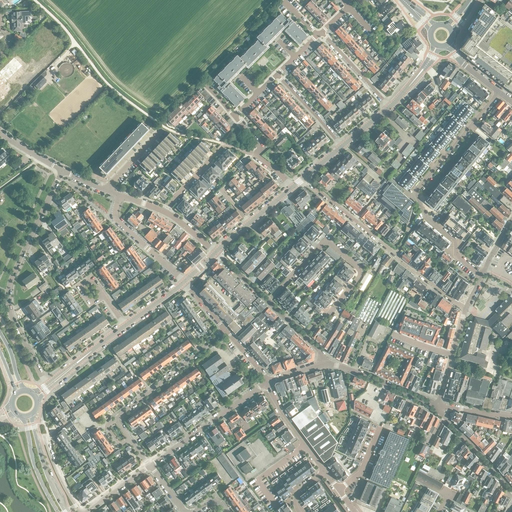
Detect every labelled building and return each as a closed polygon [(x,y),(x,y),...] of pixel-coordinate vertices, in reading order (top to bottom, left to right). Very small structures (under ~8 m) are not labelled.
[(315,0),(311,0),(305,6),(309,10),(315,4),(317,2),(315,0)] [(385,16),(393,8),(388,3),(380,11),(385,16)] [(319,8),(315,4),(309,10),(313,14),(319,8)] [(463,45),(460,50),(468,56),(467,58),(507,88),(510,91),(511,92),(511,29),(497,18),(499,15),(485,4),(469,30),(473,33),(470,37),(468,35),(461,44),(463,45)] [(321,6),(319,8),(313,14),(316,18),(323,11),(324,9),(321,6)] [(13,16),(11,16),(12,23),(13,23),(14,30),(20,30),(20,23),(22,23),(25,23),(25,16),(31,16),(31,11),(20,12),(13,12),(13,16)] [(323,11),(316,18),(320,21),(326,15),(323,11)] [(290,21),(282,13),(258,37),(259,39),(241,58),(238,55),(214,79),(220,86),(218,88),(222,92),(235,105),(237,107),(245,99),(228,82),(246,64),(249,67),(268,47),(266,45),(284,28),(301,45),(309,37),(306,34),(307,34),(294,22),(292,19),(290,21)] [(328,13),(326,15),(320,21),(324,25),(332,17),(328,13)] [(406,34),(408,32),(404,28),(405,28),(403,27),(404,26),(402,24),(404,23),(402,20),(399,23),(398,22),(398,21),(398,20),(397,19),(394,16),(391,19),(390,18),(384,22),(389,28),(387,30),(391,35),(396,31),(397,32),(400,30),(401,31),(403,30),(406,34)] [(344,27),(343,29),(341,27),(335,32),(340,36),(346,29),(344,27)] [(341,38),(343,41),(349,35),(347,33),(349,31),(347,29),(346,29),(340,36),(341,38)] [(398,44),(399,45),(407,52),(405,54),(410,59),(417,53),(417,54),(418,54),(419,54),(420,53),(419,52),(418,50),(421,48),(422,49),(422,48),(423,48),(423,47),(423,46),(422,46),(421,44),(422,44),(419,41),(420,40),(417,37),(416,38),(413,35),(411,36),(409,34),(408,34),(408,33),(408,32),(406,34),(406,35),(408,35),(410,38),(404,43),(402,41),(398,44)] [(351,33),(349,35),(343,41),(345,43),(346,43),(347,44),(355,37),(351,33)] [(347,44),(351,48),(357,43),(355,41),(357,39),(355,37),(347,44)] [(357,43),(351,48),(351,49),(353,51),(355,53),(362,46),(360,43),(358,45),(357,43)] [(322,44),(317,49),(319,51),(316,54),(318,56),(320,53),(321,53),(326,48),(322,44)] [(32,46),(25,53),(29,57),(27,58),(31,62),(33,60),(35,63),(37,60),(37,61),(40,58),(39,57),(41,55),(32,46)] [(366,50),(362,46),(355,53),(359,57),(366,50)] [(320,53),(318,56),(320,58),(323,56),(324,58),(330,53),(326,48),(321,53),(320,53)] [(359,57),(363,61),(370,54),(366,50),(359,57)] [(330,53),(324,58),(323,59),(327,64),(328,62),(334,57),(330,53)] [(370,54),(363,61),(367,65),(374,58),(370,54)] [(412,60),(410,59),(405,54),(401,59),(408,65),(412,60)] [(328,62),(332,66),(338,61),(334,57),(328,62)] [(378,62),(374,58),(367,65),(371,69),(379,62),(379,61),(378,62)] [(401,59),(397,64),(404,69),(408,65),(401,59)] [(338,61),(332,66),(330,68),(334,72),(342,65),(338,61)] [(379,62),(371,69),(375,73),(380,68),(378,66),(381,64),(379,62)] [(394,68),(400,74),(404,69),(397,64),(395,62),(393,64),(395,66),(394,68)] [(447,76),(453,66),(449,64),(446,68),(446,67),(441,74),(445,77),(447,76)] [(451,79),(460,68),(455,64),(455,65),(453,66),(447,76),(451,79)] [(338,76),(345,69),(342,65),(334,72),(338,76)] [(297,67),(292,73),(296,77),(301,71),(297,67)] [(394,68),(390,73),(397,78),(400,74),(394,68)] [(342,80),(349,74),(345,69),(338,76),(342,80)] [(305,76),(301,72),(301,71),(296,77),(300,81),(305,76)] [(463,85),(468,78),(459,71),(452,81),(461,87),(462,85),(463,85)] [(393,83),(397,78),(390,73),(386,77),(393,83)] [(346,85),(353,78),(349,74),(342,80),(346,85)] [(41,75),(32,84),(34,87),(35,86),(36,85),(39,89),(46,82),(42,79),(44,78),(41,75)] [(304,85),(309,80),(305,76),(300,81),(304,85)] [(389,88),(393,83),(386,77),(384,80),(382,78),(380,80),(380,81),(389,88)] [(353,78),(346,85),(350,89),(352,87),(357,82),(353,78)] [(468,93),(476,83),(471,79),(463,89),(468,93)] [(309,80),(304,85),(307,89),(313,84),(309,80)] [(440,87),(445,90),(450,83),(446,80),(440,87)] [(385,92),(389,88),(380,81),(379,82),(381,84),(379,87),(385,92)] [(357,82),(352,87),(356,91),(361,86),(357,82)] [(426,88),(433,95),(434,94),(435,94),(438,92),(436,89),(435,88),(436,86),(432,82),(430,84),(429,84),(428,84),(427,85),(427,87),(426,88)] [(480,86),(476,83),(468,93),(472,97),(480,86)] [(310,92),(311,93),(317,88),(313,84),(307,89),(308,89),(307,90),(309,92),(310,92)] [(273,90),(271,92),(275,96),(283,89),(279,85),(273,90)] [(319,86),(317,88),(311,93),(315,98),(321,92),(323,90),(319,86)] [(481,86),(480,86),(472,97),(476,100),(476,101),(485,90),(480,87),(481,86)] [(430,95),(431,97),(433,95),(426,88),(425,89),(424,89),(422,90),(422,91),(428,97),(430,95)] [(194,95),(200,101),(204,97),(203,96),(200,94),(203,91),(201,89),(198,92),(198,91),(194,95)] [(275,96),(277,99),(279,96),(281,98),(287,93),(283,89),(275,96)] [(360,93),(362,95),(371,106),(375,102),(370,95),(367,98),(364,94),(367,91),(365,89),(360,93)] [(489,94),(485,90),(476,101),(480,104),(485,99),(486,99),(489,96),(488,95),(489,95),(489,94)] [(428,97),(422,91),(421,91),(419,93),(419,94),(418,95),(426,102),(427,101),(425,99),(428,97)] [(318,100),(319,102),(325,96),(321,92),(315,98),(317,100),(318,100)] [(287,93),(281,98),(285,103),(291,97),(287,93)] [(197,105),(200,101),(194,95),(190,99),(197,105)] [(363,101),(360,103),(366,110),(371,106),(362,95),(360,97),(363,101)] [(422,108),(427,104),(426,102),(418,95),(417,96),(416,96),(415,97),(414,98),(414,99),(415,99),(414,100),(421,107),(422,108)] [(319,102),(323,106),(329,100),(325,96),(319,102)] [(291,97),(285,103),(289,107),(295,102),(291,97)] [(445,98),(443,101),(448,106),(451,103),(445,98)] [(197,105),(190,99),(187,102),(195,110),(198,106),(197,105)] [(333,105),(329,100),(323,106),(327,110),(333,105)] [(418,113),(419,114),(424,109),(422,108),(421,107),(414,100),(413,100),(412,100),(411,101),(411,102),(410,104),(412,106),(413,106),(419,112),(418,113)] [(500,108),(505,103),(501,100),(495,106),(497,108),(495,110),(494,109),(491,113),(494,116),(500,108)] [(191,114),(195,110),(187,102),(183,105),(183,106),(188,110),(189,112),(191,114)] [(295,102),(289,107),(293,111),(298,106),(295,102)] [(463,104),(459,109),(470,117),(471,116),(471,115),(473,113),(471,111),(473,108),(465,102),(463,104)] [(351,105),(352,107),(350,109),(351,111),(357,117),(361,113),(355,105),(353,103),(351,105)] [(357,104),(355,105),(361,113),(366,110),(360,103),(358,105),(357,104)] [(507,110),(509,107),(510,107),(505,103),(500,108),(504,112),(506,109),(507,110)] [(183,105),(182,104),(178,108),(186,116),(189,112),(188,110),(183,106),(183,105)] [(412,106),(410,104),(407,107),(417,116),(419,114),(418,113),(419,112),(413,106),(412,106)] [(293,111),(291,113),(295,117),(302,110),(298,106),(293,111)] [(211,107),(203,115),(207,119),(209,117),(215,111),(211,107)] [(186,116),(178,108),(174,111),(182,119),(186,116)] [(250,118),(251,118),(253,119),(258,114),(260,113),(256,108),(254,110),(248,116),(250,118)] [(500,108),(494,116),(493,117),(497,120),(502,114),(503,115),(505,113),(504,112),(500,108)] [(506,121),(511,114),(511,109),(511,108),(502,118),(506,121)] [(402,112),(417,126),(419,124),(421,126),(423,124),(406,109),(405,109),(404,110),(403,111),(403,112),(402,112)] [(455,113),(454,116),(462,122),(463,120),(466,122),(468,119),(470,117),(459,109),(455,113)] [(302,110),(295,117),(299,121),(306,114),(302,110)] [(182,119),(174,111),(171,115),(179,123),(182,119)] [(209,117),(213,121),(219,114),(215,111),(209,117)] [(351,111),(347,114),(352,121),(357,117),(351,111)] [(213,121),(216,124),(223,118),(219,114),(213,121)] [(258,114),(253,119),(256,123),(262,118),(258,114)] [(306,114),(299,121),(303,125),(310,118),(306,114)] [(347,114),(342,118),(348,125),(352,121),(347,114)] [(179,123),(171,115),(167,119),(170,121),(169,122),(169,124),(170,125),(172,125),(173,124),(175,127),(179,123)] [(409,125),(399,116),(395,121),(405,130),(405,129),(409,125)] [(452,117),(448,122),(458,131),(460,129),(462,126),(460,124),(462,122),(454,116),(452,118),(452,117)] [(216,124),(215,126),(218,129),(226,121),(223,118),(216,124)] [(262,118),(256,123),(260,128),(266,123),(262,118)] [(310,118),(303,125),(307,129),(314,122),(310,118)] [(339,118),(336,120),(343,129),(348,125),(342,118),(340,120),(339,118)] [(334,121),(336,123),(333,126),(338,132),(343,129),(336,120),(334,121)] [(493,130),(487,124),(485,123),(486,121),(483,120),(479,126),(489,134),(493,130)] [(226,134),(232,128),(229,126),(230,125),(226,121),(218,129),(223,134),(225,133),(226,134)] [(444,127),(443,129),(450,135),(452,133),(455,135),(457,132),(458,131),(448,122),(444,127)] [(141,123),(99,167),(102,170),(100,172),(103,175),(102,176),(103,178),(105,176),(105,177),(105,176),(106,176),(106,175),(107,174),(149,130),(148,130),(150,128),(147,125),(145,127),(141,123)] [(264,132),(270,127),(266,123),(260,128),(262,130),(263,132),(264,132)] [(496,125),(493,130),(489,134),(494,139),(502,130),(496,125)] [(268,136),(274,131),(270,127),(264,132),(268,136)] [(441,131),(437,135),(447,144),(449,142),(451,139),(449,137),(450,135),(443,129),(441,131)] [(383,139),(388,144),(391,147),(394,143),(397,146),(402,141),(399,138),(395,142),(393,140),(392,141),(387,135),(389,133),(385,130),(383,133),(383,132),(379,136),(383,140),(383,139)] [(420,141),(425,134),(420,130),(415,137),(420,141)] [(274,131),(268,136),(272,140),(278,135),(274,131)] [(169,133),(166,137),(174,145),(178,141),(177,140),(178,139),(174,136),(174,137),(169,133)] [(319,137),(325,144),(330,140),(324,133),(319,137)] [(433,140),(432,142),(439,149),(441,147),(443,149),(446,146),(447,144),(437,135),(433,140)] [(490,144),(480,135),(476,140),(487,149),(490,144)] [(386,145),(388,144),(383,139),(383,140),(379,136),(379,137),(375,141),(379,145),(379,144),(381,145),(380,146),(381,146),(379,148),(381,151),(383,149),(386,151),(389,147),(386,145)] [(170,149),(174,145),(166,137),(162,141),(170,149)] [(315,141),(320,148),(325,144),(319,137),(315,141)] [(278,147),(285,141),(282,138),(275,144),(278,147)] [(486,149),(487,149),(476,140),(473,144),(483,153),(486,149)] [(158,145),(167,153),(170,149),(162,141),(158,145)] [(320,148),(315,141),(312,143),(311,141),(309,143),(315,151),(320,148)] [(201,142),(197,146),(205,154),(209,150),(205,146),(206,145),(202,142),(201,142)] [(429,144),(426,149),(436,158),(438,156),(440,153),(438,151),(439,149),(432,142),(430,144),(429,144)] [(315,151),(309,143),(304,147),(302,144),(299,147),(301,149),(302,149),(308,156),(310,154),(311,155),(315,151)] [(361,143),(356,149),(362,155),(365,151),(367,153),(370,155),(368,158),(377,165),(381,160),(373,153),(372,153),(368,149),(361,143)] [(436,210),(439,213),(493,147),(490,144),(487,149),(486,149),(483,153),(479,157),(476,162),(472,166),(468,170),(465,175),(461,179),(457,183),(458,184),(457,184),(454,188),(450,193),(446,197),(443,201),(439,205),(439,206),(436,210)] [(483,153),(473,144),(469,149),(479,157),(483,153)] [(163,157),(167,153),(158,145),(154,149),(163,157)] [(202,158),(205,154),(197,146),(193,150),(202,158)] [(159,161),(163,157),(154,149),(151,153),(159,161)] [(422,154),(420,156),(428,162),(430,160),(432,162),(435,159),(436,158),(426,149),(422,153),(422,154)] [(476,162),(479,157),(469,149),(465,153),(476,162)] [(0,165),(10,157),(7,153),(6,153),(3,150),(0,151),(0,165)] [(193,150),(190,154),(198,162),(202,158),(193,150)] [(225,151),(222,154),(230,162),(235,157),(234,157),(235,156),(234,155),(233,155),(232,154),(227,150),(226,152),(225,152),(225,151)] [(155,165),(159,161),(151,153),(147,157),(155,165)] [(288,154),(284,158),(286,160),(285,161),(288,164),(289,165),(292,169),(297,165),(297,166),(301,162),(303,160),(303,159),(300,157),(298,158),(294,153),(290,156),(288,154)] [(347,155),(345,157),(354,165),(354,164),(355,163),(357,164),(360,162),(349,153),(348,153),(346,155),(347,155)] [(476,162),(465,153),(462,158),(472,166),(476,162)] [(194,165),(198,162),(190,154),(186,157),(194,165)] [(230,162),(222,154),(220,156),(221,157),(220,158),(219,159),(226,166),(230,162)] [(418,158),(415,162),(425,171),(427,169),(426,169),(429,166),(427,164),(428,162),(420,156),(419,158),(418,158)] [(152,168),(155,165),(147,157),(143,161),(152,168)] [(186,157),(182,161),(191,169),(194,165),(186,157)] [(354,165),(345,157),(344,159),(343,159),(341,161),(342,161),(341,162),(349,169),(350,169),(352,167),(353,168),(356,166),(354,164),(354,165)] [(223,169),(226,166),(219,159),(218,158),(216,161),(217,161),(216,162),(215,164),(216,165),(214,167),(222,174),(225,171),(223,169)] [(472,166),(462,158),(461,158),(462,158),(458,162),(468,170),(472,166)] [(511,167),(508,164),(510,162),(506,158),(505,158),(500,165),(509,173),(511,169),(511,167)] [(18,165),(21,162),(19,160),(12,165),(15,169),(19,166),(18,165)] [(247,170),(254,164),(251,160),(244,166),(247,170)] [(350,169),(349,169),(341,162),(340,160),(339,161),(337,163),(336,165),(344,172),(346,170),(348,172),(350,169)] [(148,173),(152,168),(143,161),(139,165),(144,169),(143,169),(146,173),(147,172),(148,173)] [(187,173),(191,169),(182,161),(178,165),(187,173)] [(411,167),(409,169),(417,176),(419,174),(421,175),(424,173),(425,171),(415,162),(411,167)] [(465,175),(468,170),(458,162),(455,166),(465,175)] [(487,166),(496,174),(499,171),(490,162),(487,166)] [(254,164),(247,170),(251,174),(251,173),(257,168),(254,164)] [(178,165),(175,169),(183,177),(187,173),(178,165)] [(344,172),(336,165),(334,167),(332,169),(332,170),(340,177),(342,174),(344,176),(346,174),(344,172)] [(257,168),(251,173),(255,177),(256,176),(263,170),(260,166),(257,168)] [(461,179),(465,175),(455,166),(451,171),(461,179)] [(224,176),(222,174),(214,167),(212,169),(211,168),(209,169),(209,170),(208,169),(206,171),(214,179),(217,176),(221,179),(224,176)] [(175,177),(179,181),(183,177),(175,169),(171,173),(172,174),(171,175),(174,178),(175,177)] [(407,171),(404,176),(414,184),(416,183),(415,183),(418,180),(416,178),(417,176),(409,169),(408,171),(407,171)] [(256,176),(260,180),(260,179),(262,181),(266,177),(264,176),(266,174),(263,170),(256,176)] [(214,179),(206,171),(203,174),(204,174),(204,175),(202,177),(204,178),(202,180),(210,187),(213,184),(211,182),(214,179)] [(322,184),(326,187),(335,178),(337,180),(339,178),(332,171),(329,174),(326,171),(318,180),(319,181),(319,182),(320,183),(321,183),(322,184)] [(457,183),(461,179),(451,171),(447,175),(457,184),(458,184),(457,183)] [(454,188),(457,184),(447,175),(443,180),(454,188)] [(138,187),(141,190),(142,190),(149,183),(147,180),(145,182),(143,180),(144,179),(141,176),(134,184),(134,185),(133,186),(134,187),(135,188),(137,188),(138,187)] [(400,180),(398,182),(398,183),(400,184),(406,189),(408,187),(410,189),(413,186),(414,184),(404,176),(400,180)] [(487,190),(493,196),(499,201),(500,200),(511,211),(511,210),(511,202),(496,188),(483,176),(479,181),(481,184),(485,187),(487,189),(487,190)] [(489,176),(487,179),(494,186),(496,183),(489,176)] [(170,177),(163,185),(169,190),(171,188),(173,190),(177,186),(172,182),(174,180),(170,177)] [(230,187),(237,181),(234,177),(227,183),(230,187)] [(398,207),(401,210),(411,200),(410,199),(410,200),(403,193),(405,191),(390,178),(379,192),(383,194),(384,195),(398,207)] [(377,190),(370,184),(367,183),(365,181),(363,179),(360,183),(357,186),(371,198),(377,190)] [(370,184),(377,190),(381,185),(374,179),(370,184)] [(196,182),(193,184),(203,194),(210,187),(202,180),(200,182),(198,181),(197,182),(196,183),(196,182)] [(237,181),(230,187),(233,191),(242,184),(239,180),(237,181)] [(267,183),(273,190),(277,187),(271,180),(267,183)] [(450,193),(454,188),(443,180),(440,184),(450,193)] [(478,181),(475,184),(482,190),(485,187),(481,184),(479,181),(478,181)] [(267,183),(263,187),(269,193),(273,190),(267,183)] [(151,198),(154,194),(160,188),(155,184),(146,194),(151,198)] [(203,194),(193,184),(191,187),(192,188),(191,188),(190,190),(192,191),(190,193),(197,201),(203,194)] [(233,191),(237,195),(245,188),(242,184),(233,191)] [(450,193),(440,184),(436,189),(446,197),(450,193)] [(154,194),(158,198),(159,196),(164,200),(167,196),(165,194),(167,192),(161,187),(160,188),(154,194)] [(265,197),(265,196),(269,193),(263,187),(259,190),(260,191),(265,197)] [(504,224),(507,219),(494,207),(491,209),(488,205),(490,203),(485,199),(472,188),(468,193),(480,205),(482,203),(490,211),(504,224)] [(511,201),(511,192),(507,188),(503,193),(511,201)] [(443,201),(446,197),(436,189),(433,193),(443,201)] [(488,212),(480,205),(468,193),(465,190),(461,194),(485,215),(485,216),(488,219),(492,215),(489,212),(488,212)] [(256,194),(262,201),(266,197),(265,196),(265,197),(260,191),(257,194),(256,194)] [(300,195),(305,202),(306,202),(310,198),(305,191),(302,193),(300,194),(300,195)] [(256,194),(257,194),(255,192),(251,195),(252,197),(258,204),(262,201),(256,194)] [(349,206),(355,199),(353,197),(356,193),(354,192),(345,203),(346,204),(346,205),(347,206),(348,206),(349,206)] [(64,197),(71,206),(76,202),(75,200),(70,193),(64,197)] [(443,201),(433,193),(429,197),(439,206),(439,205),(443,201)] [(305,202),(300,195),(295,200),(300,206),(306,202),(305,202)] [(353,210),(360,201),(364,196),(363,195),(357,201),(355,199),(349,206),(349,207),(349,208),(351,209),(353,210)] [(390,217),(398,207),(384,195),(379,202),(386,208),(386,209),(384,208),(382,211),(389,217),(390,217)] [(181,212),(189,204),(185,201),(187,199),(184,196),(177,203),(179,205),(177,207),(179,209),(178,210),(181,212)] [(210,207),(218,200),(215,196),(207,202),(210,207)] [(471,207),(459,196),(453,202),(466,214),(471,207)] [(508,218),(511,213),(499,201),(493,196),(491,197),(497,203),(497,202),(498,203),(495,206),(498,209),(508,218)] [(71,206),(64,197),(59,201),(64,208),(66,210),(71,206)] [(258,204),(252,197),(248,200),(254,207),(258,204)] [(436,210),(439,206),(429,197),(425,202),(430,206),(429,207),(432,209),(433,208),(436,210)] [(312,209),(311,212),(307,217),(313,222),(313,221),(315,218),(318,215),(314,212),(317,208),(319,210),(325,203),(325,202),(324,201),(323,200),(321,199),(319,202),(312,209)] [(215,209),(222,204),(218,200),(210,207),(213,211),(215,209)] [(254,207),(248,200),(245,204),(244,204),(250,210),(254,207)] [(402,215),(405,218),(409,221),(410,217),(412,211),(413,208),(414,203),(412,201),(411,200),(401,210),(404,213),(402,215)] [(360,201),(353,210),(353,211),(354,212),(355,212),(358,214),(367,202),(365,201),(363,203),(360,201)] [(244,204),(245,204),(243,202),(239,205),(246,214),(250,210),(244,204)] [(189,204),(181,212),(183,214),(184,214),(186,216),(188,214),(190,216),(197,208),(194,205),(192,207),(189,204)] [(215,209),(218,213),(225,208),(222,204),(215,209)] [(326,215),(332,208),(330,206),(328,205),(327,204),(322,211),(326,215)] [(286,207),(282,210),(285,214),(286,213),(289,217),(292,214),(298,222),(296,225),(295,226),(297,228),(301,224),(307,219),(300,212),(298,214),(291,205),(289,207),(287,208),(286,207)] [(365,219),(371,212),(373,210),(368,206),(360,216),(361,216),(361,217),(362,218),(363,218),(365,219)] [(85,218),(92,213),(89,208),(82,213),(84,215),(82,217),(84,219),(86,218),(85,218)] [(331,219),(336,212),(336,211),(335,210),(334,210),(332,208),(326,215),(331,219)] [(57,217),(51,221),(57,231),(58,230),(59,232),(60,234),(66,229),(65,227),(68,225),(58,211),(55,213),(57,217)] [(127,221),(130,224),(140,213),(138,211),(134,215),(133,214),(127,221)] [(232,214),(237,221),(241,217),(236,211),(232,214)] [(157,215),(152,212),(148,219),(153,222),(158,215),(157,215)] [(190,221),(195,224),(201,215),(197,212),(195,214),(193,212),(188,218),(191,220),(190,221)] [(369,222),(375,215),(371,212),(365,219),(369,222)] [(86,218),(89,223),(97,217),(95,215),(94,216),(92,213),(85,218),(86,218)] [(140,213),(130,224),(135,228),(138,225),(137,225),(141,221),(139,219),(142,215),(140,213)] [(336,223),(342,216),(340,215),(340,214),(339,213),(338,213),(337,213),(332,219),(334,221),(332,224),(334,226),(336,223)] [(450,213),(449,215),(442,223),(446,226),(455,216),(450,213)] [(232,214),(228,217),(228,218),(233,224),(237,221),(232,214)] [(158,215),(153,222),(158,225),(163,218),(158,215)] [(207,220),(201,215),(195,224),(199,227),(202,222),(203,223),(203,222),(204,221),(205,222),(207,220)] [(226,215),(222,219),(229,227),(233,224),(228,218),(228,217),(226,215)] [(375,215),(369,222),(373,226),(379,219),(375,215)] [(342,216),(336,223),(341,227),(347,220),(346,220),(346,219),(345,218),(344,218),(342,216)] [(451,230),(459,220),(455,217),(455,216),(446,226),(447,227),(451,230)] [(90,227),(91,229),(99,223),(98,221),(99,220),(97,217),(89,223),(91,226),(90,227)] [(163,218),(158,225),(163,228),(168,221),(163,218)] [(219,222),(224,229),(225,231),(229,227),(222,219),(219,222)] [(265,223),(265,224),(271,232),(276,238),(282,233),(279,230),(271,219),(265,224),(265,223)] [(379,219),(373,226),(373,227),(375,228),(375,229),(376,230),(377,230),(383,223),(379,219)] [(492,223),(500,231),(504,226),(496,219),(492,223)] [(455,234),(464,224),(459,220),(451,230),(455,234)] [(168,221),(163,228),(168,231),(173,224),(168,221)] [(414,232),(418,235),(427,225),(423,221),(422,221),(421,221),(420,221),(418,224),(418,225),(418,226),(414,232)] [(219,222),(215,226),(220,232),(224,229),(219,222)] [(349,222),(348,222),(342,230),(346,234),(352,226),(350,225),(350,223),(349,222)] [(103,228),(99,223),(91,229),(92,231),(94,230),(96,233),(103,228)] [(271,232),(265,224),(264,225),(259,229),(266,236),(271,232)] [(309,227),(307,229),(318,239),(321,236),(319,234),(322,231),(315,224),(313,226),(312,226),(309,227)] [(460,237),(468,227),(464,224),(455,234),(459,237),(460,237)] [(176,225),(175,226),(172,229),(170,232),(173,236),(174,235),(177,237),(179,235),(180,235),(183,231),(176,225)] [(384,236),(390,229),(386,225),(380,232),(384,236)] [(432,228),(431,228),(427,225),(418,235),(423,239),(432,228)] [(215,226),(211,229),(217,235),(220,232),(215,226)] [(350,237),(357,229),(356,228),(354,228),(352,226),(346,234),(350,237)] [(393,229),(386,237),(389,240),(389,241),(391,243),(392,242),(393,243),(399,235),(396,232),(399,229),(395,226),(393,229)] [(110,227),(101,233),(105,238),(107,237),(113,232),(110,227)] [(471,233),(473,231),(468,227),(460,237),(464,241),(471,233)] [(423,239),(427,243),(436,232),(432,228),(423,239)] [(151,229),(144,237),(150,243),(158,234),(158,233),(160,231),(158,230),(156,232),(155,233),(151,229)] [(217,235),(211,229),(207,232),(212,239),(217,235)] [(315,242),(318,239),(307,229),(305,231),(304,234),(305,234),(303,237),(310,243),(313,240),(315,242)] [(357,229),(350,237),(349,239),(353,242),(361,233),(359,231),(358,230),(357,229)] [(150,243),(153,245),(156,248),(166,237),(160,231),(158,233),(158,234),(150,243)] [(47,237),(54,246),(57,244),(59,248),(62,246),(52,232),(48,234),(49,236),(47,237)] [(110,242),(118,237),(116,234),(115,235),(113,232),(107,237),(110,242)] [(189,235),(185,232),(176,241),(174,240),(171,244),(173,245),(173,246),(177,249),(189,235)] [(436,232),(427,243),(429,241),(433,244),(441,235),(440,235),(440,236),(436,232)] [(361,233),(361,234),(355,240),(357,242),(354,246),(355,248),(357,246),(366,235),(363,233),(361,233)] [(482,239),(490,246),(495,241),(486,234),(482,239)] [(166,237),(156,248),(160,252),(167,244),(172,238),(168,235),(166,237)] [(366,235),(357,246),(358,248),(361,245),(363,246),(369,239),(366,235)] [(436,250),(445,239),(441,235),(433,244),(437,248),(436,250)] [(54,246),(47,237),(42,241),(51,254),(54,252),(51,248),(54,246)] [(118,237),(110,242),(112,244),(110,246),(112,248),(120,242),(118,239),(119,239),(118,237)] [(307,246),(310,243),(303,237),(301,239),(300,238),(298,239),(296,241),(306,251),(309,248),(307,246)] [(366,249),(373,242),(369,239),(363,246),(365,248),(363,250),(365,251),(366,249)] [(415,244),(408,239),(406,242),(412,247),(415,244)] [(445,239),(436,250),(441,254),(445,248),(446,249),(447,248),(450,245),(449,245),(450,244),(445,240),(445,239)] [(180,257),(182,255),(192,244),(188,241),(180,250),(182,252),(179,256),(180,257)] [(306,251),(296,241),(294,243),(293,246),(293,247),(291,249),(299,255),(301,252),(303,254),(306,251)] [(460,250),(463,252),(470,243),(467,241),(466,242),(466,243),(460,250)] [(120,242),(112,248),(115,253),(124,247),(125,246),(123,243),(122,244),(120,242)] [(373,242),(366,249),(370,252),(376,245),(373,242)] [(507,252),(508,252),(511,247),(505,242),(501,247),(502,247),(501,247),(507,252)] [(192,244),(182,255),(184,256),(188,252),(190,254),(195,247),(192,244)] [(246,248),(241,244),(239,247),(239,248),(232,255),(241,263),(248,256),(244,252),(246,250),(245,249),(246,248)] [(124,255),(126,257),(135,251),(133,249),(134,248),(132,245),(131,246),(125,251),(127,253),(124,255)] [(376,245),(370,252),(372,254),(367,260),(369,261),(380,249),(380,247),(376,245)] [(478,252),(486,257),(489,253),(488,252),(478,245),(475,249),(476,250),(478,252)] [(190,261),(188,264),(191,268),(202,258),(205,255),(198,247),(187,258),(190,261)] [(249,274),(266,256),(260,251),(261,250),(261,249),(259,250),(260,250),(257,253),(256,252),(253,254),(255,255),(250,260),(243,268),(249,274)] [(296,258),(299,255),(291,249),(290,251),(289,250),(286,251),(284,253),(295,263),(298,260),(296,258)] [(416,269),(417,269),(419,266),(420,266),(423,262),(418,259),(421,256),(424,252),(420,249),(412,260),(409,264),(416,269)] [(135,251),(126,257),(128,259),(129,258),(131,261),(139,255),(137,252),(136,253),(135,251)] [(319,253),(318,254),(328,264),(330,261),(330,260),(330,259),(330,258),(323,251),(321,253),(319,253)] [(441,257),(449,264),(453,259),(445,252),(441,257)] [(476,263),(475,264),(480,267),(486,257),(478,252),(473,261),(476,263)] [(295,263),(284,253),(282,256),(281,258),(282,259),(280,261),(287,268),(290,265),(292,267),(295,263)] [(401,257),(408,263),(412,259),(414,255),(412,254),(411,255),(408,253),(407,255),(405,253),(401,257)] [(40,258),(46,268),(52,264),(45,254),(40,258)] [(317,257),(315,259),(322,266),(324,268),(328,264),(318,254),(317,256),(317,257)] [(132,265),(133,267),(141,261),(140,259),(141,258),(139,255),(131,261),(133,264),(132,265)] [(376,256),(371,265),(376,268),(381,259),(380,259),(381,257),(378,255),(377,257),(376,256)] [(387,267),(393,259),(389,255),(388,256),(387,257),(383,263),(387,267)] [(429,256),(418,270),(423,274),(430,265),(427,264),(431,259),(429,256)] [(46,268),(40,258),(34,262),(41,272),(46,268)] [(84,262),(89,268),(94,265),(89,258),(84,262)] [(312,261),(311,262),(319,270),(322,266),(315,259),(313,261),(312,261)] [(220,270),(223,267),(224,266),(218,260),(213,265),(211,267),(214,270),(213,271),(215,273),(219,269),(220,270)] [(275,265),(269,260),(255,274),(259,278),(261,280),(261,279),(261,280),(275,265)] [(141,261),(133,267),(135,266),(139,271),(145,266),(141,261)] [(89,268),(84,262),(79,265),(84,272),(89,268)] [(107,270),(109,269),(113,266),(117,263),(116,262),(106,269),(107,270)] [(309,265),(308,267),(317,275),(321,271),(319,270),(311,262),(310,264),(309,265)] [(345,266),(342,270),(351,279),(354,276),(353,275),(353,274),(352,274),(353,272),(352,272),(354,269),(346,262),(343,265),(345,266)] [(401,276),(406,268),(399,263),(395,268),(393,271),(401,276)] [(97,270),(101,275),(107,270),(106,269),(103,264),(98,267),(100,269),(97,270)] [(184,274),(191,268),(188,264),(183,268),(184,269),(182,271),(184,274)] [(84,272),(79,265),(74,269),(79,275),(84,272)] [(304,269),(303,270),(313,279),(317,275),(308,267),(306,269),(304,269)] [(369,268),(350,300),(354,303),(359,295),(360,296),(372,276),(370,274),(372,270),(369,268)] [(79,275),(74,269),(69,272),(74,279),(79,275)] [(107,270),(101,275),(104,280),(111,275),(109,273),(111,271),(109,269),(107,270)] [(129,269),(125,272),(130,279),(134,276),(129,269)] [(229,325),(237,317),(246,308),(247,307),(248,306),(256,298),(248,290),(248,291),(240,283),(239,284),(225,269),(221,273),(219,271),(214,276),(216,278),(217,277),(232,292),(233,291),(239,299),(238,300),(242,303),(233,312),(230,308),(222,316),(229,325)] [(404,282),(410,273),(406,269),(401,277),(403,278),(397,287),(401,290),(405,283),(405,282),(404,282)] [(434,269),(428,277),(432,280),(438,273),(434,269)] [(307,286),(313,279),(303,270),(302,272),(302,273),(300,275),(301,276),(305,280),(303,282),(307,286)] [(349,281),(351,279),(342,270),(338,274),(337,274),(335,276),(344,283),(347,280),(348,281),(348,280),(349,281)] [(447,271),(441,279),(444,281),(445,281),(450,274),(451,273),(447,271)] [(74,279),(69,272),(65,276),(69,282),(74,279)] [(26,285),(28,288),(38,281),(37,279),(38,278),(36,275),(35,276),(33,273),(29,276),(28,276),(22,281),(25,286),(26,285)] [(413,285),(417,279),(414,277),(415,276),(410,273),(404,282),(405,282),(405,283),(407,285),(408,282),(413,285)] [(442,276),(438,273),(432,280),(436,284),(442,276)] [(69,282),(65,276),(64,274),(61,276),(63,277),(60,280),(64,286),(65,287),(68,284),(68,283),(69,282)] [(458,302),(459,302),(470,284),(469,284),(471,282),(458,274),(453,283),(447,293),(446,293),(452,296),(451,297),(452,298),(452,297),(458,301),(458,302)] [(113,278),(111,275),(104,280),(108,285),(114,280),(117,279),(115,276),(113,278)] [(275,279),(274,278),(274,276),(272,276),(271,275),(261,285),(264,287),(266,288),(275,279)] [(158,288),(163,284),(158,276),(118,305),(123,312),(129,308),(131,307),(142,299),(143,299),(145,298),(144,297),(156,289),(158,288)] [(341,287),(344,283),(335,276),(333,278),(334,279),(331,283),(340,292),(343,289),(342,288),(341,287)] [(276,278),(275,279),(266,288),(266,289),(268,291),(269,290),(271,292),(277,286),(278,285),(279,284),(280,283),(279,282),(278,280),(276,279),(276,278)] [(447,292),(453,283),(448,279),(445,284),(444,283),(440,287),(447,292)] [(114,280),(108,285),(112,290),(118,285),(114,280)] [(412,288),(421,294),(426,287),(416,281),(412,288)] [(42,292),(44,290),(49,287),(45,282),(38,287),(42,292)] [(214,309),(218,313),(226,305),(223,301),(223,300),(208,285),(210,284),(208,282),(202,288),(204,289),(200,293),(215,308),(214,309)] [(338,294),(340,292),(331,283),(327,287),(326,287),(324,289),(333,296),(336,293),(337,294),(337,293),(338,294)] [(285,290),(284,292),(278,298),(280,300),(279,301),(282,303),(291,293),(292,293),(291,292),(290,290),(288,289),(287,289),(286,290),(285,290)] [(330,300),(333,296),(324,289),(322,291),(323,292),(320,296),(330,305),(332,302),(331,301),(330,300)] [(62,300),(63,303),(72,296),(68,291),(62,296),(64,299),(62,300)] [(292,294),(291,293),(282,303),(284,304),(283,305),(286,308),(286,307),(295,298),(295,297),(294,295),(292,294)] [(434,306),(441,297),(435,293),(433,295),(430,294),(427,298),(430,300),(429,302),(434,306)] [(418,305),(418,304),(421,300),(423,297),(419,295),(414,302),(418,305)] [(494,329),(499,334),(502,336),(506,338),(509,339),(511,341),(511,339),(511,296),(511,295),(495,311),(499,314),(495,317),(494,316),(487,323),(481,322),(482,319),(475,317),(474,322),(470,321),(470,322),(468,327),(468,329),(466,334),(466,336),(464,341),(464,342),(466,343),(466,346),(467,346),(465,351),(462,350),(462,351),(460,357),(459,358),(460,358),(460,359),(460,358),(467,360),(468,361),(469,361),(474,362),(475,363),(476,363),(479,364),(479,366),(486,368),(488,362),(485,361),(486,355),(480,354),(481,349),(486,351),(492,329),(494,329)] [(67,303),(69,306),(75,301),(72,296),(63,303),(65,305),(67,303)] [(330,305),(320,296),(316,300),(315,300),(313,302),(322,310),(324,307),(325,308),(326,306),(327,307),(330,305)] [(446,300),(443,297),(436,308),(439,310),(440,308),(444,311),(446,307),(443,304),(446,300)] [(182,309),(189,304),(190,303),(186,298),(185,300),(183,298),(177,302),(176,303),(176,304),(177,305),(178,306),(179,305),(180,305),(182,309)] [(255,309),(263,302),(259,298),(254,303),(255,305),(253,307),(255,309)] [(295,306),(296,305),(297,304),(298,303),(299,302),(298,301),(297,299),(296,298),(295,298),(286,307),(288,309),(287,310),(289,312),(291,310),(294,313),(298,308),(295,306)] [(419,306),(410,300),(409,303),(417,309),(419,306)] [(421,300),(418,304),(425,309),(428,304),(421,300)] [(75,301),(69,306),(72,310),(79,306),(78,304),(76,301),(75,301)] [(32,302),(24,308),(28,314),(37,308),(32,302)] [(263,302),(255,309),(258,313),(260,311),(261,312),(267,306),(263,302)] [(449,302),(446,307),(444,311),(446,312),(448,314),(453,305),(452,305),(453,305),(449,302)] [(186,314),(192,309),(189,304),(182,309),(186,314)] [(311,304),(310,306),(305,311),(307,313),(313,306),(311,304)] [(37,308),(28,314),(31,317),(30,318),(32,321),(43,313),(44,312),(40,306),(37,308)] [(82,311),(79,306),(72,310),(76,315),(82,311)] [(237,317),(242,322),(246,326),(255,318),(251,314),(252,312),(247,307),(246,308),(237,317)] [(258,317),(256,319),(258,321),(260,319),(261,321),(262,320),(267,315),(269,317),(273,312),(269,308),(264,314),(263,312),(258,317)] [(186,314),(189,318),(196,314),(192,309),(186,314)] [(300,309),(295,314),(294,315),(298,319),(304,312),(300,309)] [(452,312),(450,318),(450,321),(452,322),(452,324),(456,325),(458,321),(460,311),(455,309),(454,312),(452,312)] [(348,318),(349,318),(351,314),(344,310),(342,314),(348,318)] [(113,349),(118,357),(172,319),(166,311),(160,315),(158,316),(158,317),(147,325),(147,324),(145,326),(134,334),(132,335),(132,336),(121,344),(120,343),(118,345),(119,345),(113,349)] [(271,320),(265,325),(268,328),(270,326),(269,325),(272,323),(278,317),(273,312),(269,317),(271,320)] [(302,322),(308,316),(304,312),(298,319),(302,322)] [(189,318),(193,323),(199,319),(196,314),(189,318)] [(90,337),(90,336),(101,328),(101,329),(103,327),(109,323),(103,315),(63,344),(69,351),(74,347),(75,348),(77,346),(76,346),(88,338),(90,337)] [(308,316),(302,322),(307,327),(312,320),(310,318),(311,316),(309,315),(308,316)] [(403,316),(398,331),(418,338),(418,339),(434,345),(441,328),(424,322),(424,323),(403,316)] [(239,325),(242,322),(237,317),(229,325),(228,326),(236,334),(242,328),(239,325)] [(277,330),(285,322),(283,320),(282,321),(279,317),(271,325),(277,330)] [(200,319),(199,319),(193,323),(195,326),(193,327),(194,330),(203,324),(202,322),(202,321),(201,319),(200,319)] [(262,334),(268,328),(265,325),(264,323),(265,322),(262,320),(261,321),(260,319),(258,321),(256,319),(251,323),(252,324),(238,337),(244,343),(244,342),(257,329),(262,334)] [(33,335),(41,330),(39,327),(44,323),(41,320),(29,329),(33,335)] [(334,329),(332,332),(323,347),(327,350),(338,332),(343,323),(339,321),(334,329)] [(376,321),(368,336),(375,339),(379,332),(383,334),(387,327),(376,321)] [(207,329),(203,324),(194,330),(197,334),(198,334),(199,334),(200,333),(202,335),(205,333),(203,331),(207,329)] [(279,334),(283,338),(292,329),(288,325),(279,334)] [(33,335),(38,341),(50,333),(48,330),(46,331),(44,328),(41,330),(33,335)] [(320,333),(322,330),(319,328),(312,336),(315,340),(320,333)] [(256,340),(262,334),(257,329),(244,342),(248,347),(254,342),(254,341),(256,340)] [(287,337),(290,339),(296,333),(292,329),(283,338),(285,339),(287,337)] [(322,335),(320,333),(315,340),(319,343),(323,336),(326,333),(325,331),(322,335)] [(332,346),(329,351),(328,353),(333,355),(338,346),(337,345),(345,333),(341,331),(332,346)] [(355,331),(353,335),(340,361),(348,365),(350,359),(348,358),(360,333),(355,331)] [(268,336),(264,332),(259,337),(262,341),(268,336)] [(299,336),(296,333),(290,339),(292,341),(289,344),(291,345),(299,336)] [(323,336),(319,343),(322,346),(327,339),(325,338),(328,334),(326,333),(323,336)] [(58,340),(54,334),(48,337),(51,340),(53,339),(55,342),(58,340)] [(299,336),(291,345),(288,349),(289,350),(291,349),(295,345),(297,347),(303,340),(299,336)] [(446,343),(444,343),(445,340),(439,338),(436,346),(450,349),(453,339),(448,337),(447,337),(446,343)] [(182,343),(186,349),(191,345),(187,340),(182,343)] [(250,350),(251,351),(259,344),(262,342),(260,340),(257,342),(258,343),(256,345),(254,342),(256,340),(254,341),(254,342),(248,347),(250,350)] [(293,354),(294,356),(296,354),(298,352),(307,343),(303,340),(297,347),(299,348),(297,350),(296,350),(294,352),(294,351),(292,353),(293,354)] [(186,349),(182,343),(180,341),(178,343),(179,345),(177,347),(181,352),(186,349)] [(41,351),(45,357),(53,352),(56,350),(50,342),(42,347),(44,349),(41,351)] [(251,351),(254,355),(261,350),(258,347),(260,345),(261,346),(264,344),(262,342),(259,344),(251,351)] [(302,351),(304,353),(310,347),(307,343),(298,352),(300,354),(302,351)] [(385,348),(391,351),(393,352),(396,347),(388,343),(385,348)] [(346,346),(343,344),(341,344),(334,357),(340,360),(342,357),(341,356),(344,350),(345,351),(347,347),(346,346)] [(173,350),(177,356),(181,352),(177,347),(173,350)] [(314,350),(310,347),(304,353),(306,355),(304,357),(305,359),(313,351),(314,350)] [(402,349),(396,347),(393,352),(399,355),(402,349)] [(261,350),(254,355),(258,359),(264,353),(269,350),(267,348),(263,352),(261,350)] [(385,348),(382,355),(387,357),(391,351),(385,348)] [(408,352),(402,349),(399,355),(405,357),(408,352)] [(172,359),(177,356),(173,350),(168,354),(172,359)] [(314,352),(313,351),(305,359),(299,362),(297,363),(298,366),(314,360),(315,354),(314,352)] [(55,355),(53,352),(45,357),(50,364),(59,357),(57,354),(55,355)] [(408,359),(407,360),(413,363),(416,356),(408,352),(405,357),(408,359)] [(243,378),(241,375),(239,377),(237,373),(231,378),(226,371),(229,369),(218,353),(218,354),(202,365),(201,365),(207,373),(206,374),(206,373),(212,382),(223,396),(227,393),(228,395),(244,383),(241,380),(243,378)] [(258,359),(262,364),(270,356),(270,357),(273,354),(271,353),(269,355),(269,356),(267,357),(264,353),(258,359)] [(163,357),(167,362),(172,359),(168,354),(163,357)] [(287,357),(291,368),(292,368),(296,366),(293,358),(290,359),(289,355),(286,356),(287,357)] [(382,355),(379,361),(384,363),(387,357),(382,355)] [(270,356),(262,364),(263,365),(262,365),(265,368),(267,369),(270,366),(269,365),(272,362),(269,359),(271,358),(270,357),(270,356)] [(418,356),(413,366),(419,369),(424,359),(418,356)] [(67,391),(61,395),(67,403),(120,365),(114,357),(109,361),(108,361),(106,362),(107,363),(95,371),(95,370),(93,372),(82,380),(80,381),(80,382),(69,390),(69,389),(67,391)] [(162,366),(167,362),(163,357),(158,360),(162,366)] [(283,362),(285,370),(289,369),(291,368),(287,357),(284,358),(285,361),(283,362)] [(374,363),(369,361),(370,359),(365,357),(364,357),(362,362),(363,362),(362,366),(371,370),(374,363)] [(440,360),(438,360),(436,359),(435,362),(437,362),(436,366),(433,366),(433,368),(434,368),(440,369),(440,370),(444,371),(445,366),(446,363),(439,361),(440,360)] [(158,360),(154,364),(158,369),(162,366),(158,360)] [(275,361),(279,373),(280,372),(283,371),(281,362),(278,363),(277,360),(275,361)] [(405,366),(410,369),(413,363),(407,360),(405,366)] [(272,369),(274,374),(277,373),(279,373),(275,361),(273,362),(271,364),(271,366),(272,369)] [(379,361),(375,367),(381,370),(384,363),(379,361)] [(158,369),(154,364),(149,367),(153,373),(158,369)] [(405,366),(402,372),(407,375),(410,369),(405,366)] [(144,370),(148,376),(153,373),(149,367),(144,370)] [(380,376),(383,371),(381,370),(375,367),(373,373),(380,376)] [(196,368),(191,372),(195,377),(200,374),(196,368)] [(143,379),(144,379),(148,376),(144,370),(139,374),(143,379)] [(444,372),(435,370),(432,379),(441,382),(444,372)] [(459,381),(460,378),(462,374),(451,370),(449,378),(454,379),(452,383),(448,382),(445,392),(444,396),(445,397),(453,399),(457,387),(459,382),(459,381)] [(321,371),(314,373),(317,380),(324,378),(321,371)] [(389,373),(383,371),(380,376),(381,376),(386,378),(386,379),(387,379),(387,378),(389,373),(389,374),(389,373)] [(414,375),(408,388),(415,391),(416,392),(417,391),(418,390),(419,387),(418,386),(421,378),(415,375),(416,373),(414,371),(412,374),(414,375)] [(186,375),(190,381),(195,377),(191,372),(186,375)] [(329,374),(332,385),(335,399),(344,396),(343,392),(346,391),(346,392),(348,392),(346,385),(345,386),(341,373),(335,374),(335,372),(329,374)] [(399,378),(405,380),(407,375),(402,372),(399,378)] [(301,374),(300,375),(305,390),(307,389),(306,385),(308,384),(305,373),(301,375),(301,374)] [(317,380),(314,373),(308,375),(311,383),(313,382),(315,386),(318,385),(317,381),(317,380)] [(405,385),(404,386),(408,388),(414,375),(412,374),(410,373),(409,375),(411,376),(410,378),(408,378),(405,385)] [(395,382),(397,377),(391,374),(389,379),(388,379),(389,380),(388,380),(389,380),(394,382),(395,382)] [(186,375),(182,378),(186,384),(190,381),(186,375)] [(305,390),(300,375),(298,375),(298,376),(295,377),(298,387),(301,386),(302,391),(304,390),(305,390)] [(493,408),(503,409),(511,410),(511,382),(503,380),(504,379),(502,378),(503,377),(500,376),(497,386),(492,404),(494,404),(493,408)] [(293,377),(288,379),(292,389),(293,392),(295,391),(294,388),(297,387),(293,377)] [(355,377),(353,381),(352,383),(363,387),(365,381),(355,377)] [(399,378),(397,377),(395,382),(395,383),(395,382),(402,386),(405,380),(399,378)] [(469,381),(461,378),(461,379),(460,378),(459,381),(459,382),(467,385),(465,390),(468,391),(465,401),(483,405),(488,390),(489,387),(490,382),(483,379),(483,381),(471,377),(471,378),(470,378),(469,381)] [(138,388),(143,384),(139,378),(134,382),(138,388)] [(177,382),(181,387),(186,384),(182,378),(177,382)] [(428,387),(435,389),(438,381),(426,378),(423,385),(426,386),(425,386),(428,387)] [(283,381),(287,390),(288,394),(290,393),(289,390),(292,389),(288,379),(283,381)] [(129,385),(133,391),(138,388),(134,382),(129,385)] [(177,382),(172,385),(176,391),(177,391),(178,392),(179,390),(178,389),(181,387),(177,382)] [(275,386),(278,393),(280,392),(282,397),(284,396),(283,395),(284,395),(279,382),(277,383),(275,386)] [(125,389),(129,394),(133,391),(129,385),(125,389)] [(176,391),(172,385),(168,389),(172,394),(176,391)] [(497,386),(493,385),(492,389),(494,390),(494,391),(493,391),(491,398),(490,401),(489,400),(487,408),(492,409),(492,408),(493,408),(494,404),(492,404),(497,386)] [(296,402),(303,400),(302,397),(298,387),(297,387),(298,391),(293,393),(295,398),(295,400),(296,402)] [(459,402),(460,401),(462,393),(464,394),(465,390),(457,387),(453,399),(453,401),(459,402)] [(327,388),(321,389),(324,403),(330,401),(327,388)] [(129,394),(125,389),(120,392),(124,398),(129,394)] [(169,396),(172,394),(168,389),(163,392),(167,397),(169,400),(171,398),(169,396)] [(384,394),(382,393),(379,398),(378,401),(386,405),(387,403),(388,400),(392,402),(392,403),(396,395),(386,390),(384,394)] [(488,390),(483,405),(482,407),(487,408),(489,400),(490,401),(491,398),(488,398),(490,391),(488,390)] [(124,398),(120,392),(115,396),(119,401),(124,398)] [(167,397),(163,392),(158,395),(162,401),(167,397)] [(158,395),(154,399),(158,404),(162,401),(158,395)] [(259,401),(256,402),(256,403),(261,410),(262,412),(267,408),(266,406),(269,404),(265,399),(265,398),(264,396),(263,396),(262,395),(258,397),(260,399),(258,400),(259,401)] [(111,399),(115,404),(119,401),(115,396),(111,399)] [(210,396),(204,400),(211,410),(210,410),(210,411),(212,410),(214,409),(214,408),(217,406),(217,405),(217,406),(215,403),(216,402),(216,403),(213,398),(212,398),(210,396)] [(397,408),(401,411),(406,401),(399,398),(396,403),(393,402),(391,407),(393,407),(392,411),(395,412),(397,408)] [(106,402),(110,408),(115,404),(111,399),(106,402)] [(158,404),(154,399),(149,402),(154,410),(159,406),(158,404)] [(256,403),(256,402),(254,400),(251,402),(252,404),(251,406),(249,408),(254,415),(255,417),(259,414),(258,412),(261,410),(256,403)] [(354,409),(369,417),(371,414),(373,410),(354,400),(354,409)] [(67,410),(69,409),(63,401),(61,403),(64,408),(65,408),(67,410)] [(101,406),(105,411),(110,408),(106,402),(101,406)] [(196,402),(193,404),(202,416),(204,415),(206,414),(206,413),(207,412),(199,402),(197,403),(196,402)] [(285,409),(288,413),(299,405),(301,404),(301,403),(298,403),(295,405),(293,403),(285,409)] [(418,407),(411,403),(409,407),(408,407),(406,411),(407,411),(405,415),(406,415),(404,419),(407,420),(409,417),(413,419),(418,407)] [(194,410),(191,412),(197,420),(197,419),(198,420),(199,418),(202,416),(193,404),(191,405),(194,410)] [(250,418),(254,415),(249,408),(247,405),(244,408),(245,410),(243,411),(244,411),(241,413),(246,420),(248,422),(251,419),(250,418)] [(302,409),(299,405),(288,413),(290,417),(302,409)] [(310,405),(292,419),(300,429),(318,415),(310,405)] [(60,412),(62,410),(60,407),(57,409),(56,406),(53,409),(52,407),(51,407),(49,408),(49,410),(50,411),(49,412),(53,417),(60,412)] [(105,411),(101,406),(96,409),(100,415),(105,411)] [(143,409),(149,418),(151,416),(150,414),(152,412),(148,406),(143,409)] [(431,413),(421,408),(419,413),(423,414),(422,416),(419,415),(417,419),(420,420),(419,423),(425,425),(426,423),(431,413)] [(100,415),(96,409),(92,413),(96,418),(100,415)] [(142,419),(144,421),(149,418),(143,409),(138,413),(142,419)] [(56,422),(63,417),(65,415),(62,410),(60,412),(53,417),(56,422)] [(185,410),(183,411),(192,423),(194,422),(196,421),(196,420),(197,420),(191,412),(188,415),(185,410)] [(189,425),(192,423),(183,411),(181,413),(183,415),(178,418),(183,425),(184,424),(186,427),(187,427),(188,427),(189,426),(189,425)] [(138,423),(142,419),(138,413),(133,416),(138,423)] [(234,425),(242,420),(237,413),(229,418),(231,421),(228,423),(232,429),(235,426),(234,425)] [(455,421),(454,423),(458,425),(461,418),(464,420),(466,414),(463,413),(463,414),(460,413),(459,414),(456,413),(455,413),(455,414),(454,415),(452,420),(455,421)] [(429,432),(432,425),(436,427),(440,420),(436,416),(431,414),(424,429),(429,432)] [(465,422),(476,424),(478,417),(467,414),(465,422)] [(325,424),(318,415),(300,429),(306,438),(325,424)] [(131,424),(129,425),(132,429),(139,425),(138,423),(133,416),(128,420),(131,424)] [(56,422),(60,427),(67,422),(63,417),(56,422)] [(278,417),(268,424),(270,426),(272,425),(273,426),(281,421),(280,420),(281,420),(280,417),(279,418),(278,417)] [(358,418),(356,423),(368,428),(370,423),(361,419),(358,418)] [(505,420),(504,422),(502,431),(508,433),(509,431),(511,420),(505,420)] [(71,422),(70,423),(66,426),(67,429),(72,425),(75,430),(77,429),(75,427),(73,424),(71,422)] [(233,433),(230,429),(224,422),(219,426),(224,433),(227,431),(230,435),(233,433)] [(270,442),(277,437),(273,432),(277,430),(279,432),(287,427),(283,422),(275,427),(265,435),(270,442)] [(171,427),(176,433),(181,429),(176,423),(171,427)] [(356,423),(354,428),(366,433),(368,428),(356,423)] [(460,428),(469,437),(474,432),(465,423),(462,426),(460,428)] [(313,447),(331,433),(325,424),(306,438),(313,447)] [(447,446),(453,434),(445,426),(440,435),(442,436),(441,437),(442,438),(436,436),(432,445),(434,446),(438,448),(440,443),(447,446)] [(171,437),(176,433),(171,427),(166,430),(171,437)] [(210,436),(211,436),(218,445),(225,440),(216,428),(209,433),(209,434),(208,434),(210,436)] [(246,435),(241,428),(234,433),(239,440),(246,435)] [(354,428),(352,433),(364,438),(366,433),(354,428)] [(406,431),(400,428),(397,433),(404,436),(406,431)] [(59,442),(67,436),(63,429),(55,435),(56,437),(55,437),(55,438),(57,440),(59,442)] [(94,441),(102,435),(99,430),(98,431),(97,429),(91,433),(94,437),(92,438),(94,441)] [(275,448),(293,435),(290,430),(289,431),(288,429),(289,429),(288,429),(277,437),(270,442),(275,448)] [(478,446),(481,443),(480,442),(480,440),(482,438),(481,437),(483,435),(482,433),(484,431),(481,430),(480,431),(482,433),(480,435),(474,441),(478,445),(477,446),(478,446)] [(154,434),(161,444),(166,440),(161,434),(162,433),(159,431),(154,434)] [(374,472),(373,474),(370,480),(389,488),(409,439),(390,431),(383,450),(382,450),(380,454),(381,454),(376,465),(373,472),(374,472)] [(482,433),(480,431),(478,433),(476,431),(470,438),(474,441),(480,435),(482,433)] [(338,443),(331,433),(313,447),(324,462),(329,458),(332,457),(338,443)] [(352,433),(350,438),(362,443),(364,438),(352,433)] [(152,440),(151,440),(151,441),(156,448),(161,444),(154,434),(152,436),(153,437),(152,440)] [(106,440),(102,435),(94,441),(96,444),(98,442),(100,445),(106,440)] [(275,448),(278,453),(279,454),(292,444),(290,442),(295,438),(293,435),(275,448)] [(62,447),(71,441),(67,436),(59,442),(62,447)] [(151,441),(151,440),(149,438),(146,441),(148,443),(146,444),(151,451),(156,448),(151,441)] [(199,441),(204,448),(207,446),(210,450),(212,449),(209,444),(204,438),(202,439),(201,439),(199,440),(199,441)] [(350,438),(348,443),(359,448),(362,443),(350,438)] [(481,443),(478,446),(481,450),(488,443),(486,441),(484,439),(481,443)] [(488,443),(481,450),(485,454),(497,443),(493,439),(488,443)] [(100,445),(103,449),(110,445),(106,440),(100,445)] [(62,447),(66,452),(74,446),(71,441),(62,447)] [(194,445),(200,454),(201,454),(202,454),(203,453),(204,452),(205,452),(205,451),(206,450),(204,448),(199,441),(199,442),(197,443),(196,443),(194,444),(194,445)] [(345,448),(357,453),(359,448),(348,443),(346,448),(345,448)] [(281,458),(295,448),(292,444),(279,454),(278,454),(281,458)] [(430,448),(422,444),(417,455),(425,458),(430,448)] [(460,455),(467,448),(468,447),(464,444),(455,453),(459,457),(457,459),(459,461),(461,459),(463,457),(460,455)] [(498,444),(489,457),(488,458),(493,462),(503,447),(498,444)] [(110,445),(103,449),(107,454),(113,450),(110,445)] [(189,449),(193,455),(197,453),(200,458),(202,456),(201,454),(200,454),(194,445),(192,447),(191,447),(189,448),(189,449)] [(74,446),(66,452),(69,457),(78,451),(74,446)] [(239,454),(239,453),(236,455),(237,456),(237,455),(242,463),(245,461),(244,461),(251,456),(252,456),(246,448),(246,449),(239,454)] [(345,448),(343,453),(345,454),(346,454),(355,458),(355,459),(357,453),(345,448)] [(190,458),(193,455),(189,449),(188,449),(186,450),(186,451),(184,453),(188,459),(192,464),(194,462),(190,458)] [(462,455),(468,460),(471,457),(469,455),(471,453),(468,449),(462,455)] [(125,453),(128,456),(125,458),(125,459),(131,466),(133,464),(137,461),(132,456),(128,450),(125,453)] [(69,457),(73,462),(81,455),(78,451),(69,457)] [(179,459),(182,464),(186,468),(189,466),(185,461),(188,459),(184,453),(184,452),(183,453),(182,452),(180,454),(180,455),(178,456),(180,459),(179,459)] [(471,457),(468,460),(465,464),(469,468),(478,458),(474,454),(474,455),(471,452),(471,453),(469,455),(471,457)] [(327,464),(331,469),(341,461),(338,456),(336,454),(332,457),(329,458),(331,461),(327,464)] [(455,457),(451,454),(445,462),(449,465),(455,457)] [(81,455),(73,462),(74,464),(76,467),(85,460),(81,455)] [(495,465),(500,471),(500,470),(508,459),(503,455),(495,465)] [(89,461),(87,463),(91,468),(93,466),(95,465),(99,462),(97,460),(96,458),(95,457),(89,461)] [(173,467),(172,468),(175,473),(177,472),(175,470),(180,466),(174,458),(172,460),(171,460),(170,460),(170,461),(169,462),(173,467)] [(124,462),(121,464),(125,470),(125,471),(126,470),(128,468),(130,466),(131,467),(131,466),(125,459),(123,460),(124,462)] [(341,461),(331,469),(334,473),(344,465),(341,461)] [(241,467),(246,474),(253,469),(248,462),(241,467)] [(316,470),(310,462),(305,465),(312,473),(312,474),(316,470)] [(500,471),(503,475),(511,466),(506,462),(500,471),(500,470),(500,471)] [(125,470),(121,464),(120,463),(114,467),(120,474),(123,472),(122,472),(125,470)] [(171,474),(174,479),(177,476),(174,471),(173,472),(167,463),(161,467),(166,474),(168,476),(171,474)] [(473,471),(478,474),(483,466),(477,463),(473,471)] [(425,464),(422,470),(427,473),(430,467),(425,464)] [(305,465),(301,467),(308,476),(312,473),(305,465)] [(344,465),(334,473),(337,477),(347,470),(347,469),(344,465)] [(308,476),(301,467),(298,470),(304,479),(308,476)] [(103,476),(107,483),(108,482),(111,481),(110,480),(113,479),(111,476),(113,475),(108,469),(106,470),(104,471),(105,474),(103,476)] [(482,483),(488,472),(483,469),(478,476),(482,478),(480,481),(482,483)] [(294,473),(300,482),(304,479),(298,470),(294,473)] [(347,470),(337,477),(340,482),(341,482),(342,480),(343,481),(342,481),(343,481),(344,480),(348,478),(347,477),(349,476),(351,474),(347,470)] [(300,482),(294,473),(290,476),(296,485),(300,482)] [(450,476),(447,481),(453,484),(452,486),(454,487),(460,490),(464,483),(461,482),(464,477),(459,474),(456,479),(450,476)] [(105,484),(107,483),(103,476),(102,475),(97,478),(102,486),(103,486),(106,484),(105,484)] [(144,479),(149,486),(152,484),(154,486),(156,485),(149,476),(144,479)] [(296,485),(290,476),(286,479),(287,481),(292,487),(296,485)] [(490,489),(494,479),(489,476),(484,484),(488,486),(485,491),(485,490),(482,496),(485,498),(487,494),(490,489)] [(209,477),(207,478),(213,487),(218,483),(213,477),(211,479),(209,477)] [(211,488),(213,487),(207,478),(202,482),(209,491),(212,489),(211,488)] [(146,488),(149,486),(144,479),(139,483),(146,492),(148,491),(146,488)] [(494,479),(490,489),(487,494),(490,496),(491,494),(492,494),(494,490),(499,482),(495,479),(494,479)] [(86,487),(83,490),(82,489),(76,495),(82,502),(85,499),(86,498),(87,498),(88,497),(87,495),(90,493),(97,488),(91,481),(85,486),(86,487)] [(285,485),(290,492),(294,489),(292,487),(287,481),(284,484),(285,485)] [(383,488),(368,481),(360,500),(375,507),(383,488)] [(204,495),(209,491),(202,482),(197,486),(203,494),(204,495)] [(325,491),(318,482),(314,485),(320,494),(325,491)] [(136,497),(139,500),(142,498),(139,494),(143,491),(138,485),(137,486),(136,485),(131,489),(136,497)] [(281,488),(287,497),(291,494),(290,492),(285,485),(281,488)] [(310,489),(316,497),(320,494),(314,485),(309,489),(310,489)] [(198,498),(203,494),(197,486),(192,489),(193,491),(194,491),(198,498)] [(151,499),(154,497),(156,498),(163,493),(159,487),(150,494),(146,496),(151,503),(153,502),(151,499)] [(234,492),(235,491),(234,489),(232,490),(230,487),(224,492),(227,496),(234,492)] [(287,497),(281,488),(277,491),(283,500),(288,497),(287,497)] [(425,493),(435,499),(438,494),(428,488),(425,493)] [(306,493),(312,501),(316,498),(316,497),(310,489),(306,493)] [(503,495),(504,495),(505,493),(499,489),(493,501),(498,504),(503,495)] [(134,510),(139,506),(141,505),(137,501),(135,501),(128,491),(123,494),(134,510)] [(193,491),(189,495),(194,501),(198,498),(194,491),(193,491)] [(467,492),(465,496),(464,499),(462,502),(461,505),(465,507),(472,494),(468,491),(467,492)] [(237,496),(234,492),(227,496),(231,501),(237,496)] [(312,501),(306,493),(301,496),(307,505),(312,501)] [(425,493),(423,498),(433,503),(435,499),(425,493)] [(189,505),(194,501),(189,495),(184,499),(189,505)] [(506,506),(510,498),(504,495),(503,495),(498,504),(499,504),(498,504),(498,506),(501,507),(503,505),(506,506)] [(127,505),(121,496),(119,497),(118,498),(117,498),(116,499),(116,500),(121,507),(121,506),(124,505),(125,507),(127,505)] [(231,501),(234,506),(243,500),(241,498),(239,499),(237,496),(231,501)] [(392,497),(384,511),(399,511),(404,503),(392,497)] [(420,503),(430,508),(433,503),(423,498),(420,502),(420,503)] [(243,500),(234,506),(238,511),(244,506),(246,505),(243,500)] [(418,501),(416,506),(426,511),(428,511),(430,508),(420,503),(420,502),(418,501)] [(109,505),(113,511),(114,511),(117,510),(117,511),(123,511),(121,509),(119,510),(118,509),(119,509),(113,502),(111,503),(110,503),(109,504),(109,505)] [(290,507),(286,502),(277,509),(279,511),(283,511),(290,508),(290,507)] [(485,503),(483,502),(478,511),(480,511),(484,511),(488,505),(485,503)] [(451,511),(452,511),(464,511),(466,509),(454,503),(452,506),(454,507),(451,511)]
